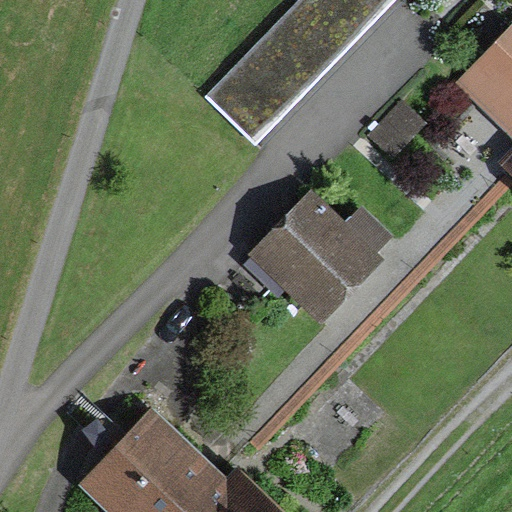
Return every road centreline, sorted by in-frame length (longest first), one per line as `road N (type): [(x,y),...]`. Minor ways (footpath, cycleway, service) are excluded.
road 1 (unclassified): [(53,511),(89,424),(140,357),(395,55),(452,0)]
road 2 (unclassified): [(0,424),(132,0)]
